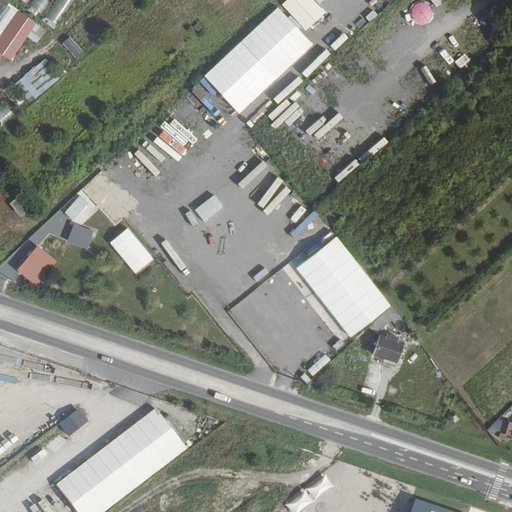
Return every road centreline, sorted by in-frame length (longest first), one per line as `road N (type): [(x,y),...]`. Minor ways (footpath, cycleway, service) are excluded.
road 1 (primary): [(511,473),(0,300)]
road 2 (unknown): [(278,394),(292,370),(287,318),(217,190),(216,156),(239,119),(300,65),(349,0)]
road 3 (primary): [(0,324),(280,419)]
road 4 (primary): [(280,419),(511,496)]
road 5 (tertiary): [(280,419),(511,488)]
road 6 (unknown): [(0,372),(26,386),(131,403),(153,376)]
